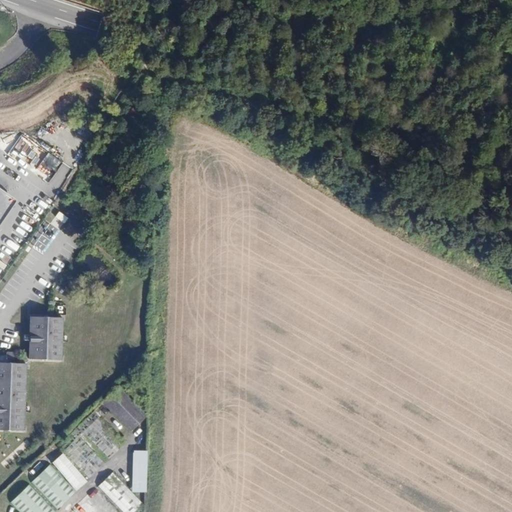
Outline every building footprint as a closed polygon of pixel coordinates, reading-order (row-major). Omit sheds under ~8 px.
[(37,166),(48,175),(57,166),(47,156),(37,166)] [(54,308),(29,306),(27,348),(52,350),(54,308)] [(17,354),(0,353),(0,419),(13,420),(17,354)] [(21,355),(17,354),(13,420),(17,421),(21,355)] [(120,385),(104,400),(131,429),(146,414),(120,385)] [(101,415),(95,409),(58,444),(64,450),(81,434),(84,430),(101,415)] [(101,415),(84,430),(110,457),(126,442),(101,415)] [(81,434),(64,450),(90,477),(106,462),(81,434)] [(54,460),(39,474),(64,502),(78,488),(54,460)] [(115,471),(98,486),(121,511),(132,511),(143,502),(115,471)] [(49,511),(26,486),(11,501),(21,511),(49,511)]
